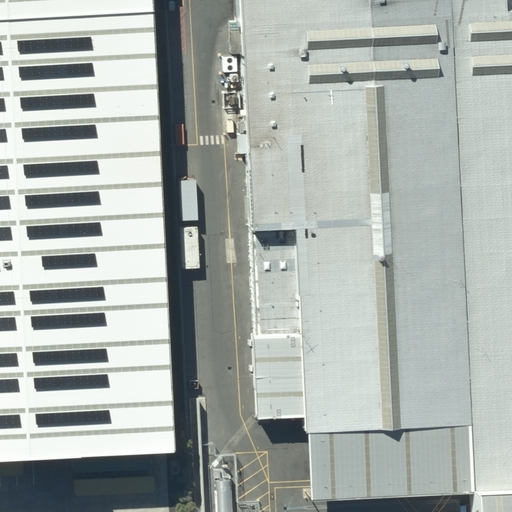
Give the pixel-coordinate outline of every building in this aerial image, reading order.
[(136,0),(0,0),(0,424),(152,419),(136,0)] [(184,0),(166,0),(167,18),(185,18),(184,0)] [(511,511),(511,0),(236,0),(256,418),(301,416),(305,508),(466,501),(466,511),(511,511)] [(193,182),(176,183),(178,225),(196,224),(193,182)] [(230,511),(230,481),(213,482),(213,511),(230,511)]
